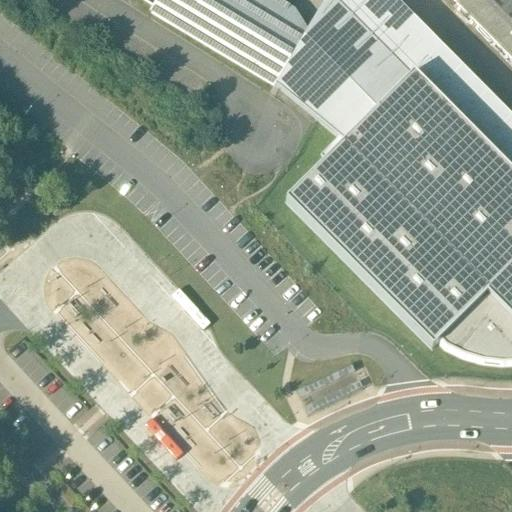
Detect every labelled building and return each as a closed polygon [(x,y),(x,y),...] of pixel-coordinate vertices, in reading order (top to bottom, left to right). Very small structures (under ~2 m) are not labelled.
[(155,0),(149,11),(184,32),(204,0),(155,0)] [(302,31),(250,0),(204,0),(184,32),(272,86),(302,31)] [(511,129),(385,0),(319,0),(302,31),(272,86),(356,147),(417,86),(511,180),(511,179),(511,129)] [(511,0),(452,0),(452,1),(511,61),(511,0)] [(511,181),(511,180),(417,86),(356,147),(287,214),(433,360),(487,307),(511,331),(511,181)] [(300,386),(307,410),(359,395),(353,372),(300,386)]
